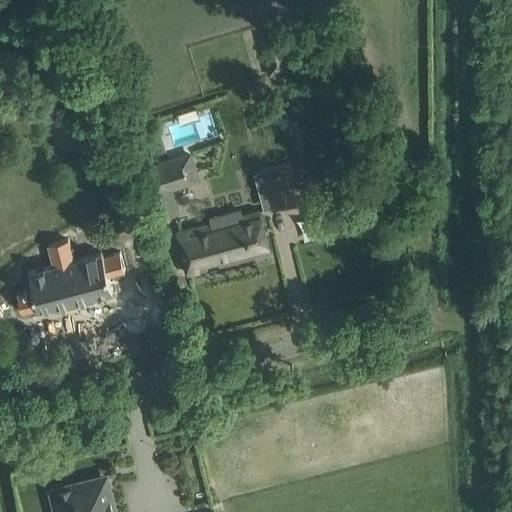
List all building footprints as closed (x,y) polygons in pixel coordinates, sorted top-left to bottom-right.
[(261,34),(269,74),(291,70),(283,29),(261,34)] [(171,189),(200,180),(192,152),(151,164),(157,180),(148,183),(159,218),(178,212),(171,189)] [(259,169),(270,210),(303,201),(292,160),(259,169)] [(177,231),(182,254),(187,273),(207,268),(206,264),(218,261),(219,265),(270,252),(259,210),(177,231)] [(300,220),(304,237),(321,233),(317,216),(300,220)] [(70,240),(59,243),(62,256),(64,262),(73,300),(94,295),(94,294),(112,290),(108,273),(124,269),(120,251),(103,255),(103,252),(74,259),(70,240)] [(59,243),(49,245),(52,258),(62,256),(59,243)] [(33,289),(17,293),(21,310),(37,306),(38,308),(53,304),(54,305),(73,300),(64,262),(29,270),(33,289)] [(112,511),(106,486),(93,489),(92,481),(54,491),(58,511),(112,511)]
